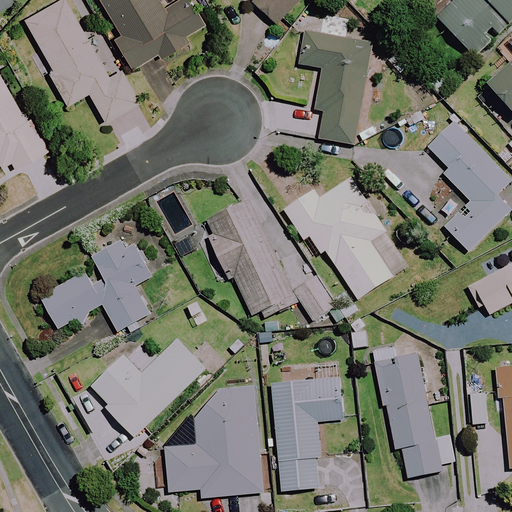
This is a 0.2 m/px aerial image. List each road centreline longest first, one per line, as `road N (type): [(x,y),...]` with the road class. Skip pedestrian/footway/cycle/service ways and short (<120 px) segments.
road 1 (residential): [(0,244),(226,117)]
road 2 (tertiary): [(0,379),(79,511)]
